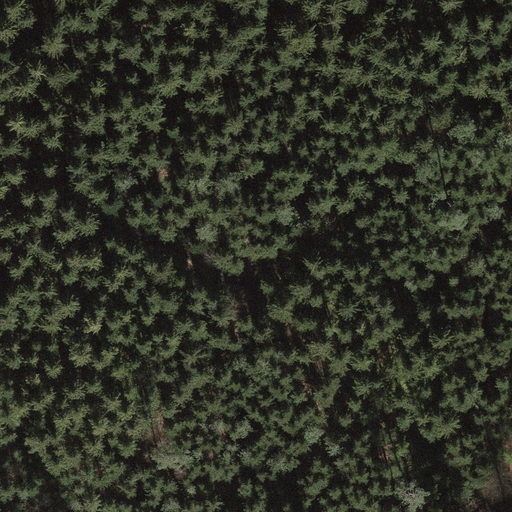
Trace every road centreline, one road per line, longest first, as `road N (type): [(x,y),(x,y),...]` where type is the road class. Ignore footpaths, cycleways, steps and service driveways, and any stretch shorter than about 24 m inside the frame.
road 1 (track): [(507,511),(258,300),(0,151)]
road 2 (track): [(232,284),(320,234),(415,129),(511,46)]
